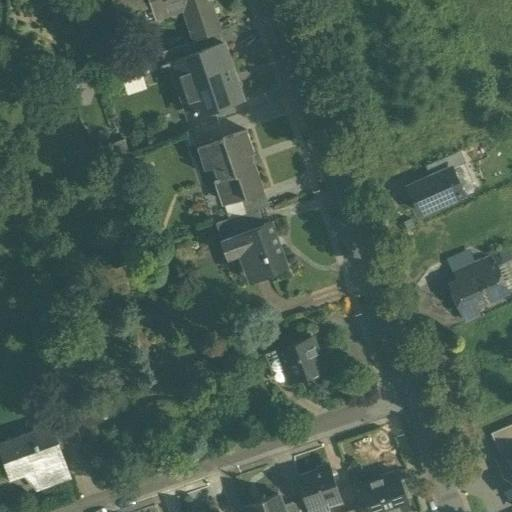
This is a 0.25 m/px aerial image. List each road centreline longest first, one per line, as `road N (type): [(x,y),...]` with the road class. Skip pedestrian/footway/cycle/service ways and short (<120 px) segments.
road 1 (residential): [(410,394),(281,0)]
road 2 (residential): [(410,394),(78,511)]
road 3 (residential): [(410,394),(451,511)]
